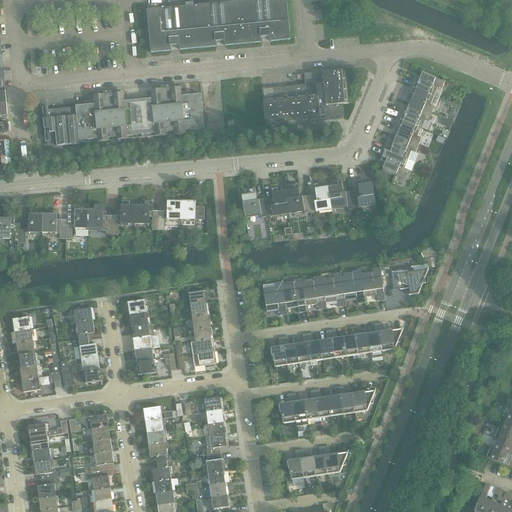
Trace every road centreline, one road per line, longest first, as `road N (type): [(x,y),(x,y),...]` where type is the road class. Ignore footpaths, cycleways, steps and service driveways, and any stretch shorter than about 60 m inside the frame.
road 1 (residential): [(0,188),(350,153),(392,51)]
road 2 (residential): [(18,84),(311,59)]
road 3 (secondary): [(451,284),(363,511)]
road 4 (secondary): [(380,511),(469,291)]
road 5 (residential): [(235,341),(412,315)]
road 6 (secondary): [(511,136),(451,284)]
road 7 (residential): [(243,397),(387,375)]
road 8 (residential): [(392,51),(431,47),(511,82)]
road 9 (residential): [(119,396),(240,377)]
